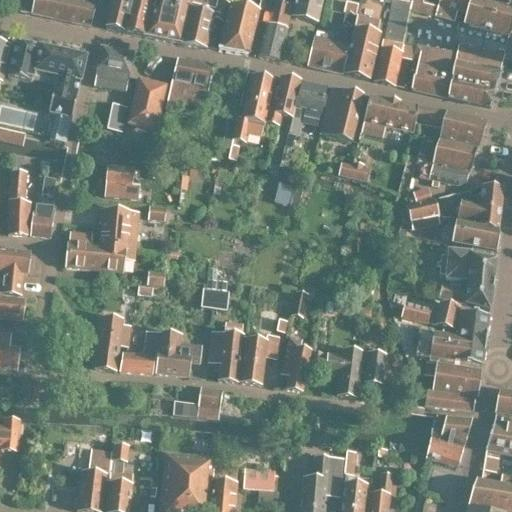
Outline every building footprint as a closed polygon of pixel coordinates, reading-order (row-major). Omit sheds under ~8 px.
[(22,0),(20,14),(89,28),(93,6),(69,1),(65,0),(22,0)] [(110,0),(104,31),(123,35),(130,0),(110,0)] [(142,39),(149,7),(149,0),(130,0),(123,35),(142,39)] [(190,0),(151,0),(143,39),(180,46),(190,0)] [(190,0),(188,12),(180,46),(205,51),(212,22),(224,25),(228,6),(216,3),(217,0),(190,0)] [(296,0),(292,19),(317,24),(322,0),(296,0)] [(401,46),(403,35),(410,4),(393,0),(391,0),(383,42),(401,46)] [(509,38),(511,28),(511,11),(468,0),(424,0),(423,5),(437,9),(435,17),(453,23),(456,14),(465,17),(463,26),(509,38)] [(511,0),(480,0),(511,9),(511,0)] [(265,26),(257,59),(278,63),(289,18),(290,18),(293,6),(281,3),(274,28),(265,26)] [(217,52),(247,57),(257,13),(248,11),(249,6),(243,5),(242,10),(228,6),(224,25),(222,31),(217,52)] [(357,18),(352,38),(343,77),(368,82),(376,51),(373,51),(379,23),(357,18)] [(352,31),(354,20),(346,18),(344,30),(352,31)] [(315,39),(308,67),(308,68),(340,76),(347,47),(332,44),(333,39),(323,36),(322,41),(315,39)] [(394,87),(400,59),(412,62),(414,51),(401,47),(401,46),(383,42),(381,50),(380,49),(373,82),(394,87)] [(84,59),(15,44),(7,79),(31,84),(34,74),(56,79),(48,114),(71,119),(84,59)] [(0,82),(1,83),(9,47),(0,45),(0,82)] [(95,79),(94,88),(110,91),(112,81),(127,84),(128,80),(133,54),(100,48),(95,78),(94,78),(95,79)] [(410,73),(406,91),(410,92),(446,100),(447,100),(488,110),(499,73),(498,73),(500,61),(456,52),(455,56),(415,48),(414,51),(412,62),(410,73)] [(176,60),(170,90),(168,101),(164,118),(172,120),(176,99),(204,104),(213,67),(176,60)] [(242,119),(238,118),(233,142),(244,144),(247,135),(260,138),(263,127),(268,107),(273,82),(252,77),(242,119)] [(273,91),(264,125),(278,128),(280,118),(290,121),(299,84),(280,80),(277,92),(273,91)] [(164,89),(138,82),(129,126),(154,132),(164,89)] [(301,83),(300,84),(294,109),(290,130),(289,135),(298,137),(303,112),(319,115),(325,89),(301,83)] [(351,143),(362,97),(331,90),(319,136),(351,143)] [(484,124),(417,109),(369,98),(360,135),(381,140),(384,130),(412,137),(414,124),(441,130),(438,140),(477,149),(484,124)] [(121,130),(124,115),(112,112),(109,127),(121,130)] [(431,182),(430,187),(437,188),(438,183),(456,187),(464,185),(468,174),(468,175),(476,151),(437,142),(420,139),(416,154),(409,153),(404,173),(412,175),(411,177),(418,178),(418,179),(431,182)] [(231,147),(228,162),(234,163),(236,148),(231,147)] [(286,148),(283,159),(293,162),(296,150),(286,148)] [(356,182),(366,184),(368,172),(362,171),(362,167),(353,165),(352,168),(349,180),(356,182)] [(349,180),(352,168),(340,166),(338,178),(349,180)] [(131,187),(133,171),(106,168),(104,198),(137,201),(139,187),(131,187)] [(151,181),(167,183),(168,172),(152,170),(151,181)] [(26,238),(26,237),(29,206),(22,205),(25,175),(11,173),(9,184),(8,194),(7,205),(7,218),(7,224),(7,237),(26,238)] [(40,196),(51,198),(54,181),(43,180),(40,196)] [(293,185),(288,204),(297,207),(302,187),(293,185)] [(458,220),(457,225),(476,229),(477,228),(497,232),(501,191),(480,189),(479,207),(460,204),(457,220),(458,220)] [(413,200),(428,195),(427,190),(411,194),(413,200)] [(430,201),(430,200),(428,195),(413,200),(415,205),(415,206),(430,201)] [(405,208),(405,209),(410,223),(438,217),(433,199),(430,200),(430,201),(415,206),(415,205),(405,208)] [(33,207),(29,237),(50,240),(54,210),(33,207)] [(164,211),(148,210),(147,222),(163,223),(164,211)] [(100,226),(98,247),(99,247),(125,250),(125,251),(134,252),(137,215),(99,211),(98,226),(100,226)] [(439,225),(437,218),(422,221),(424,229),(439,225)] [(494,254),(497,233),(476,229),(457,225),(456,225),(452,246),(494,254)] [(124,251),(125,251),(125,250),(99,247),(98,247),(90,247),(91,237),(68,235),(68,244),(66,244),(64,270),(122,275),(124,251)] [(0,296),(20,299),(23,277),(27,277),(30,256),(4,253),(4,252),(0,251),(0,296)] [(438,300),(488,312),(494,261),(470,256),(470,254),(447,252),(447,257),(440,256),(439,275),(445,275),(444,281),(459,282),(458,291),(441,287),(438,300)] [(163,276),(147,275),(146,287),(162,288),(163,276)] [(137,288),(136,296),(151,298),(152,290),(137,288)] [(215,291),(203,290),(200,310),(212,312),(215,291)] [(215,291),(212,312),(225,314),(228,293),(215,291)] [(290,318),(301,321),(306,298),(295,295),(290,318)] [(0,320),(21,323),(24,302),(20,302),(20,300),(0,298),(0,320)] [(438,316),(429,315),(430,311),(403,304),(400,319),(426,326),(426,325),(455,332),(459,308),(440,304),(438,316)] [(483,363),(488,318),(467,313),(467,315),(460,314),(457,334),(437,329),(436,335),(418,333),(417,346),(433,348),(432,355),(482,366),(483,363)] [(101,318),(98,344),(118,347),(119,337),(128,338),(129,327),(120,326),(121,321),(101,318)] [(286,324),(279,322),(276,334),(283,336),(286,324)] [(242,327),(224,326),(223,335),(222,335),(222,336),(210,335),(207,366),(219,367),(217,382),(237,384),(242,337),(241,337),(242,327)] [(0,369),(15,371),(18,350),(9,349),(10,336),(0,334),(0,369)] [(147,334),(145,358),(153,359),(151,373),(154,374),(154,375),(187,379),(189,366),(198,367),(200,348),(179,346),(180,336),(159,334),(159,335),(147,334)] [(126,349),(126,348),(128,338),(119,337),(118,347),(118,348),(126,349)] [(240,385),(259,387),(263,361),(274,362),(277,340),(265,338),(265,343),(246,341),(240,385)] [(301,394),(310,352),(299,350),(301,341),(288,338),(280,376),(287,378),(284,391),(301,394)] [(114,373),(118,348),(118,347),(98,344),(94,370),(114,373)] [(384,357),(342,352),(341,359),(326,357),(324,377),(339,378),(336,398),(356,400),(359,376),(364,376),(363,385),(381,387),(384,357)] [(310,371),(320,373),(322,357),(312,355),(310,371)] [(122,356),(119,372),(151,376),(151,373),(153,359),(145,358),(122,356)] [(437,365),(437,366),(425,364),(423,377),(435,379),(432,392),(476,400),(481,373),(437,365)] [(173,403),(172,416),(195,418),(195,419),(217,421),(221,393),(200,389),(197,406),(173,403)] [(427,393),(425,409),(472,414),(473,400),(427,393)] [(493,417),(495,418),(511,419),(511,396),(498,394),(493,417)] [(445,418),(441,434),(441,435),(461,441),(465,442),(471,420),(445,418)] [(511,419),(495,418),(494,422),(493,422),(484,451),(511,456),(511,419)] [(18,422),(2,421),(2,429),(0,428),(0,448),(0,449),(0,451),(16,453),(18,422)] [(430,440),(426,460),(457,468),(465,442),(461,441),(441,435),(441,434),(431,431),(430,440)] [(106,489),(111,444),(90,442),(88,461),(89,462),(87,474),(81,473),(78,490),(76,511),(100,511),(104,489),(106,489)] [(123,464),(126,464),(127,448),(113,446),(112,462),(123,464)] [(164,456),(158,511),(207,511),(212,460),(164,456)] [(495,474),(498,459),(484,457),(481,471),(495,474)] [(345,458),(343,472),(353,473),(354,459),(345,458)] [(299,511),(323,511),(324,499),(338,500),(341,462),(312,460),(310,480),(302,479),(299,511)] [(127,511),(131,477),(122,475),(123,464),(112,462),(110,462),(109,474),(104,511),(127,511)] [(232,511),(237,469),(213,467),(208,511),(232,511)] [(272,493),(273,473),(244,470),(242,491),(272,493)] [(386,511),(390,476),(381,475),(378,495),(369,494),(368,509),(367,509),(367,511),(386,511)] [(511,511),(511,477),(501,475),(499,486),(475,482),(467,509),(484,511),(511,511)] [(342,486),(339,511),(362,511),(365,488),(342,486)]
